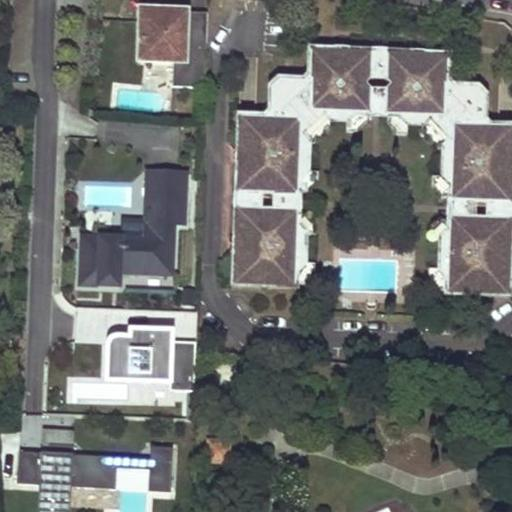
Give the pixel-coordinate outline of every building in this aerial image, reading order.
[(163,11),(163,13),(139,11),(139,62),(174,63),(173,87),(205,89),(207,14),(187,13),(187,12),(163,11)] [(447,232),(440,239),(440,241),(439,270),(446,278),(446,290),(450,294),(472,295),(478,291),(482,296),(509,297),(510,268),(506,264),(507,251),(510,247),(511,222),(507,218),(508,204),(511,200),(511,175),(509,172),(510,158),(511,156),(511,125),(488,125),(484,121),(486,95),(478,87),(452,87),(448,82),(449,56),(427,55),(423,59),(410,58),(406,54),(386,54),(383,57),(371,57),(369,53),(351,52),(348,56),(334,55),(330,51),(309,51),(308,77),(304,81),(279,80),(270,88),(270,114),(265,118),(239,117),(238,146),(242,150),(242,163),(238,167),(237,191),(240,195),(240,208),(236,212),(235,237),(239,241),(238,255),(234,257),(233,286),(260,287),(265,282),(270,287),(292,288),(296,284),(296,271),(303,265),(305,235),(305,234),(298,227),(298,215),(295,211),(295,197),(299,194),(300,182),(306,173),(306,172),(307,144),(307,142),(300,135),(322,114),(329,122),(331,122),(345,123),(352,115),(364,116),(368,112),(380,112),(384,117),(396,117),(406,125),(420,126),(421,126),(429,119),(451,139),(444,147),(444,149),(442,178),(442,180),(450,186),(449,198),(453,202),(453,216),(448,220),(447,232)] [(307,142),(307,144),(314,144),(331,129),(331,122),(329,122),(322,114),(300,135),(307,142)] [(363,124),(364,116),(352,115),(345,123),(345,134),(356,134),(363,124)] [(396,117),(384,117),(384,125),(394,136),(406,136),(406,125),(396,117)] [(421,126),(420,126),(420,132),(437,149),(444,149),(444,147),(451,139),(429,119),(421,126)] [(317,172),(306,172),(306,173),(300,182),(299,194),(306,193),(317,184),(317,172)] [(186,175),(147,173),(146,206),(151,206),(150,222),(145,222),(144,241),(122,240),(82,239),(80,287),(120,289),(120,275),(172,276),(174,225),(184,225),(186,175)] [(442,178),(432,178),(431,189),(440,198),(449,198),(450,186),(442,180),(442,178)] [(305,234),(305,235),(315,235),(315,225),(306,215),(298,215),(298,227),(305,234)] [(448,220),(439,219),(430,229),(430,240),(440,241),(440,239),(447,232),(448,220)] [(145,222),(123,221),(122,240),(144,241),(145,222)] [(314,265),(303,265),(296,271),(296,284),(305,284),(313,276),(314,265)] [(439,270),(429,270),(428,281),(438,290),(446,290),(446,278),(439,270)] [(195,291),(184,291),(183,306),(195,307),(195,291)] [(130,331),(129,338),(117,338),(113,339),(109,342),(107,348),(106,382),(170,383),(170,379),(186,380),(188,335),(172,334),(172,332),(130,331)] [(74,434),(42,431),(41,455),(48,455),(49,446),(73,448),(74,434)] [(41,455),(19,453),(17,485),(115,493),(117,471),(149,474),(148,495),(170,497),(173,452),(151,450),(150,463),(72,457),(73,448),(49,446),(48,455),(41,455)]
